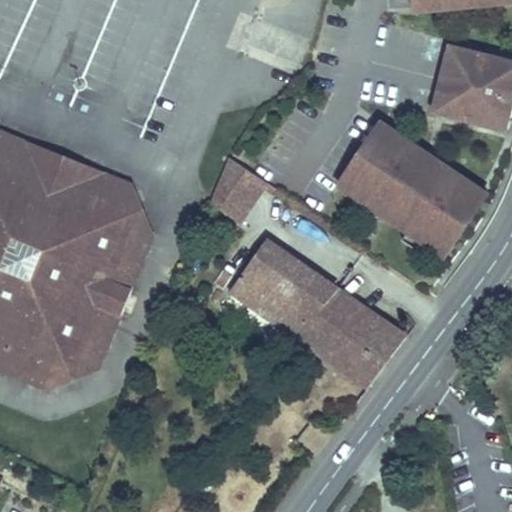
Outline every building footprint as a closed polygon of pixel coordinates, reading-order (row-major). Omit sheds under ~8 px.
[(511,0),(493,0),(411,8),(412,15),(511,5),(511,0)] [(456,51),(447,49),(430,115),(440,117),(456,51)] [(511,95),(511,65),(456,51),(440,117),(502,133),(511,95)] [(378,125),(375,131),(480,202),(483,197),(378,125)] [(480,202),(375,131),(342,178),(361,191),(358,194),(375,205),(377,202),(412,226),(410,229),(427,241),(429,237),(448,250),(480,202)] [(2,133),(0,133),(0,163),(19,172),(27,152),(96,180),(88,201),(131,218),(104,283),(130,295),(153,239),(129,184),(2,133)] [(0,374),(46,393),(59,388),(93,307),(104,283),(131,218),(88,201),(96,180),(27,152),(19,172),(0,163),(0,374)] [(208,208),(248,227),(270,181),(229,162),(208,208)] [(342,178),(336,188),(352,199),(347,208),(368,221),(373,213),(404,234),(399,243),(419,257),(425,249),(441,260),(448,250),(429,237),(427,241),(410,229),(412,226),(377,202),(375,205),(358,194),(361,191),(342,178)] [(281,326),(317,279),(267,241),(231,288),(281,326)] [(366,390),(402,340),(317,279),(281,326),(366,390)] [(93,307),(59,388),(96,373),(120,318),(93,307)] [(443,426),(445,447),(461,446),(460,425),(443,426)]
